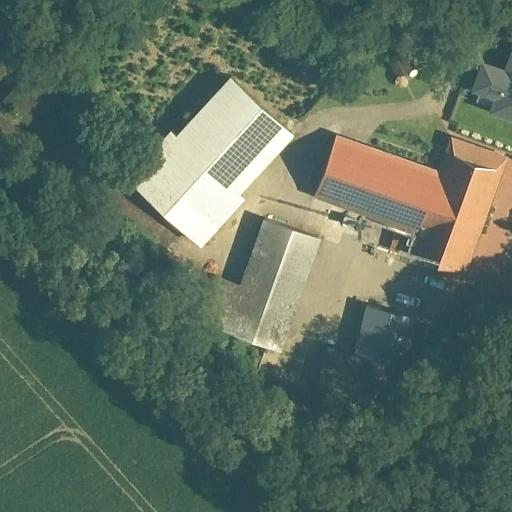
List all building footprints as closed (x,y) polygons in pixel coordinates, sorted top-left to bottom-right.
[(511,43),(507,42),(499,64),(476,56),(466,86),(489,94),(485,108),(511,117),(511,43)] [(54,95),(31,71),(13,88),(36,112),(54,95)] [(166,126),(121,173),(194,242),(240,194),(233,187),(286,132),(227,75),(172,132),(166,126)] [(405,247),(465,268),(505,153),(446,132),(433,168),(412,230),(405,247)] [(433,168),(335,133),(313,195),(412,230),(433,168)] [(274,348),(313,233),(261,216),(239,283),(214,275),(198,323),(274,348)] [(477,293),(444,320),(465,345),(498,318),(477,293)] [(415,316),(364,302),(351,345),(402,360),(415,316)]
